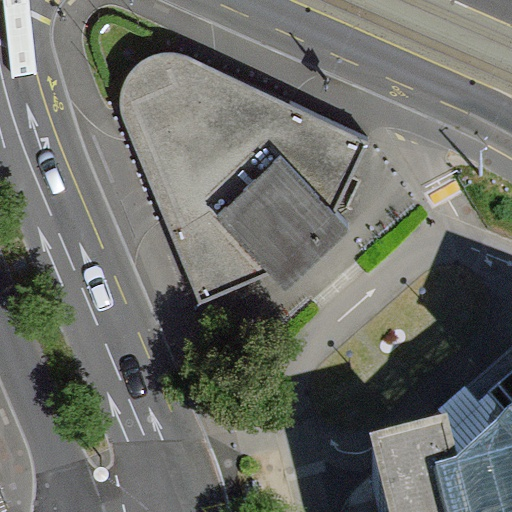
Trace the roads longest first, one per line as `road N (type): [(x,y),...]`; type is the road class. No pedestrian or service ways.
road 1 (secondary): [(152,511),(130,388),(26,132),(1,0)]
road 2 (secondary): [(239,0),(511,121)]
